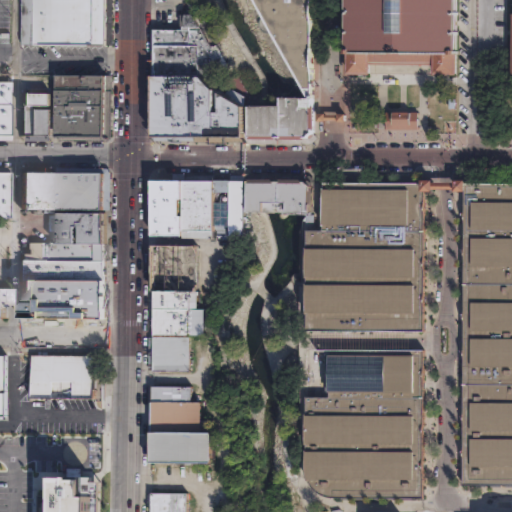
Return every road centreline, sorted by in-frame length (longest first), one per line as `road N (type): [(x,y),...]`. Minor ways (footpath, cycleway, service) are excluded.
road 1 (residential): [(133,157),(511,161)]
road 2 (primary): [(133,157),(129,511)]
road 3 (primary): [(133,0),(133,157)]
road 4 (residential): [(131,339),(0,338)]
